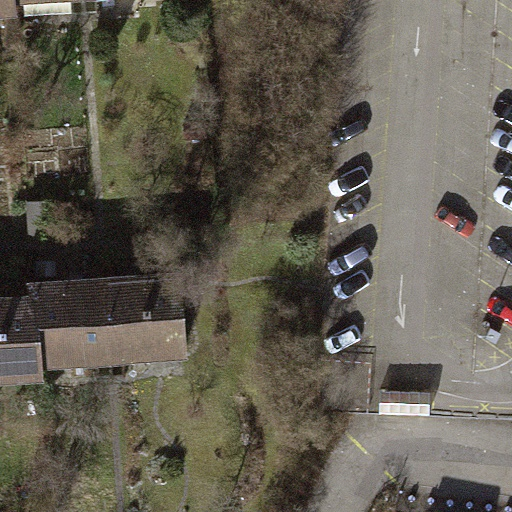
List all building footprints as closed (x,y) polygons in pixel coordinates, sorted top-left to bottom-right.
[(12,5),(12,0),(0,0),(0,18),(13,17),(12,5)] [(55,207),(29,209),(31,235),(57,233),(55,207)] [(190,360),(184,271),(107,276),(113,365),(190,360)] [(113,365),(107,276),(29,281),(30,293),(36,370),(113,365)] [(36,370),(30,293),(0,295),(0,385),(36,383),(36,370)]
